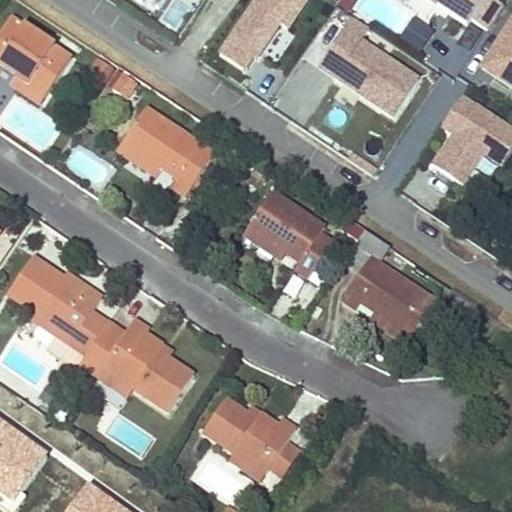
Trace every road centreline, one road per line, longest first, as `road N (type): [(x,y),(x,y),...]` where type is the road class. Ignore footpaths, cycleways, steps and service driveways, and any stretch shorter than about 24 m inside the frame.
road 1 (residential): [(511,294),(71,0)]
road 2 (residential): [(438,419),(376,404),(0,157)]
